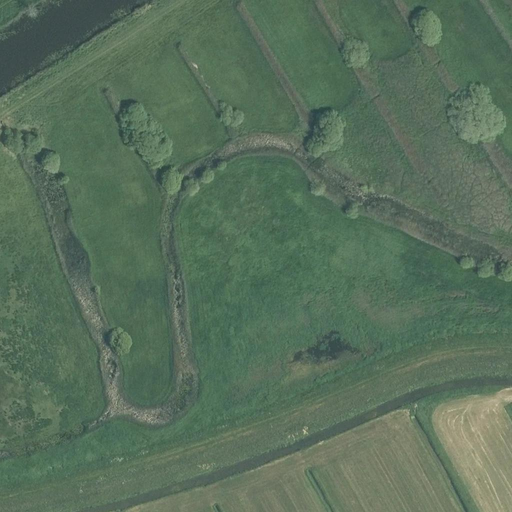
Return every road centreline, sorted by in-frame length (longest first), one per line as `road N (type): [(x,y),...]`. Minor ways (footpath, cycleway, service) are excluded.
road 1 (track): [(0,501),(417,359),(511,354)]
road 2 (track): [(183,0),(0,117)]
